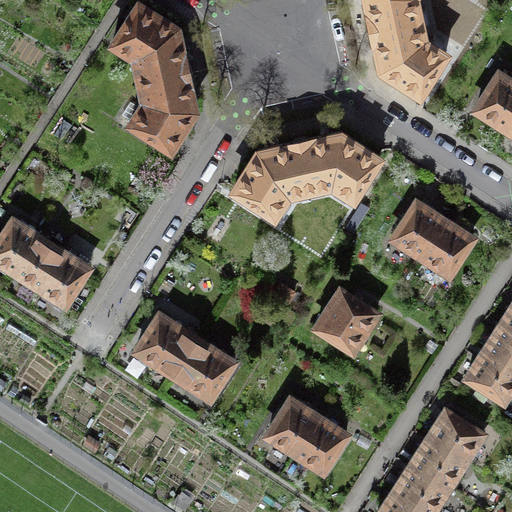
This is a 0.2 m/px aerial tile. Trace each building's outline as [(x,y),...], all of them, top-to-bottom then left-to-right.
[(178,25),(139,0),(113,41),(135,55),(144,99),(130,121),(171,147),(196,108),(191,85),(182,44),(178,25)] [(420,92),(446,52),(425,38),(415,0),(366,0),(367,1),(378,51),(382,67),(420,92)] [(511,112),(511,79),(499,71),(476,108),(490,116),(504,125),(511,112)] [(258,149),(234,187),(274,213),(288,192),(332,182),(353,196),(379,155),(341,131),(327,134),(282,144),(258,149)] [(431,209),(417,200),(394,236),(421,254),(445,218),(431,209)] [(25,225),(13,217),(0,237),(0,260),(14,269),(37,233),(25,225)] [(458,227),(445,218),(421,254),(449,272),(472,235),(458,227)] [(51,241),(37,233),(14,269),(41,286),(64,250),(51,241)] [(76,258),(64,250),(41,286),(65,302),(88,265),(76,258)] [(294,291),(281,283),(272,296),(285,305),(294,291)] [(359,299),(341,288),(317,325),(353,348),(377,311),(359,299)] [(511,304),(511,306),(502,320),(511,326),(511,304)] [(189,330),(160,312),(136,348),(173,371),(196,335),(189,330)] [(493,334),(485,347),(511,364),(511,326),(502,320),(493,334)] [(203,339),(196,335),(173,371),(209,395),(233,359),(203,339)] [(476,361),(467,375),(504,398),(511,385),(511,364),(485,347),(476,361)] [(19,401),(28,405),(31,399),(23,394),(19,401)] [(305,405),(291,396),(267,432),(295,450),(319,414),(305,405)] [(482,431),(446,408),(437,422),(428,435),(465,459),(482,431)] [(333,423),(319,414),(295,450),(323,468),(346,432),(333,423)] [(83,445),(95,453),(102,442),(89,434),(83,445)] [(465,459),(428,435),(420,449),(411,462),(447,486),(465,459)] [(430,511),(447,486),(411,462),(402,476),(393,490),(428,511),(430,511)] [(174,503),(185,511),(195,497),(185,489),(174,503)] [(428,511),(393,490),(384,503),(378,511),(428,511)]
